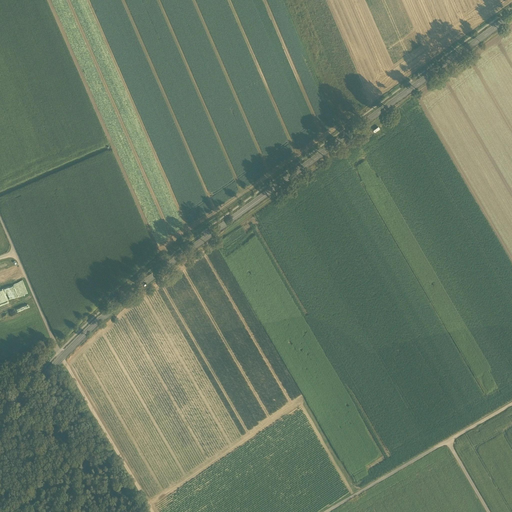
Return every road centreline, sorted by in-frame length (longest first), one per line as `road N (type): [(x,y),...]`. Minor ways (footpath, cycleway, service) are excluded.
road 1 (secondary): [(0,429),(62,357),(135,291),(511,17)]
road 2 (track): [(151,511),(62,357)]
road 3 (track): [(0,216),(62,357)]
road 4 (track): [(326,511),(447,441)]
